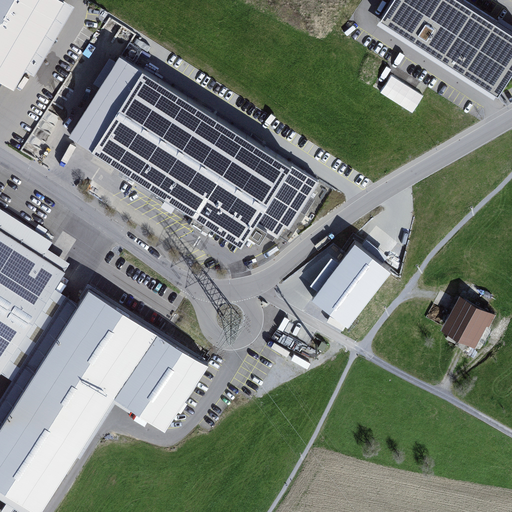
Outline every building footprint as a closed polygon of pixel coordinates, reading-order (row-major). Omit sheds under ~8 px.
[(0,0),(0,77),(17,87),(67,0),(0,0)] [(511,31),(462,0),(393,0),(381,20),(500,96),(511,76),(511,31)] [(321,180),(123,51),(67,136),(237,246),(260,212),(288,230),(321,180)] [(73,261),(0,215),(0,375),(73,261)] [(348,323),(390,267),(355,240),(312,296),(348,323)] [(91,282),(0,417),(0,491),(31,511),(40,511),(116,399),(165,431),(212,363),(91,282)] [(444,325),(478,345),(497,314),(463,294),(444,325)] [(327,343),(322,340),(318,347),(323,351),(327,343)]
